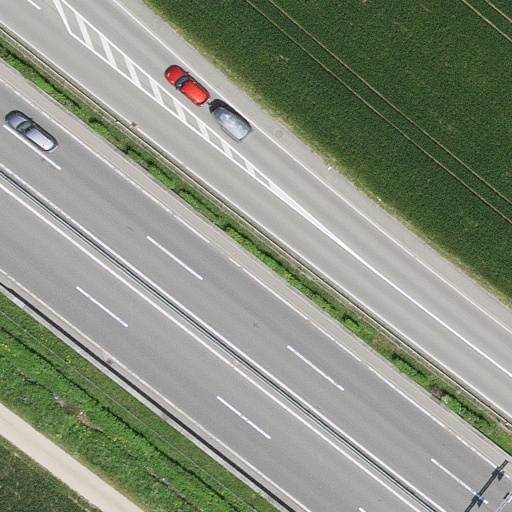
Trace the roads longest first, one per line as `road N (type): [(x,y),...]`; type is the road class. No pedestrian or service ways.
road 1 (motorway): [(494,511),(0,127)]
road 2 (secondary): [(511,382),(53,0)]
road 3 (motorway): [(0,228),(363,511)]
road 4 (track): [(0,421),(122,511)]
